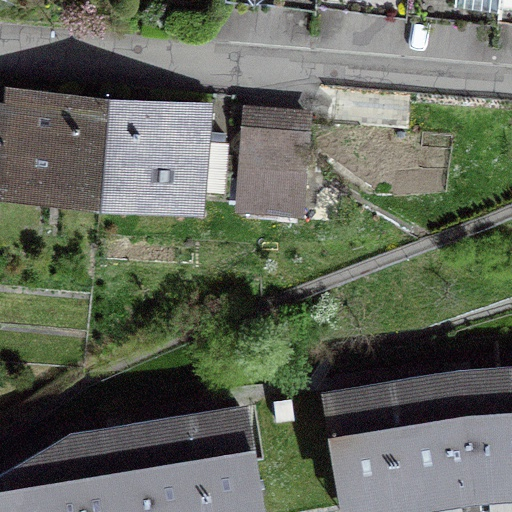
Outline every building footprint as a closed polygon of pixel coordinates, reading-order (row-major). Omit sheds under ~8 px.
[(101,185),(108,105),(9,97),(7,120),(0,119),(0,177),(6,178),(5,192),(27,194),(28,179),(101,185)] [(108,105),(101,185),(177,191),(178,188),(230,193),(234,139),(206,136),(208,113),(108,105)] [(308,115),(246,111),(239,206),(300,211),(308,115)] [(511,362),(476,364),(336,391),(357,511),(412,511),(503,493),(511,492),(511,362)] [(84,429),(0,462),(0,511),(282,511),(261,405),(84,429)]
